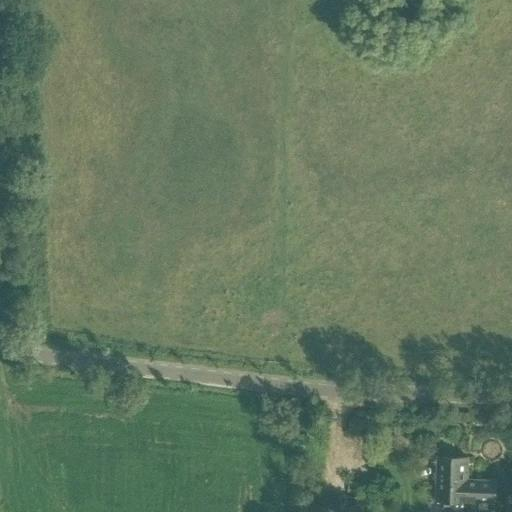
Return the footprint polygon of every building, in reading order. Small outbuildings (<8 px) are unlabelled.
[(355,419),(354,432),(373,435),(375,422),(355,419)] [(436,501),(452,502),(453,490),(454,490),(454,480),(468,480),(469,458),(438,457),(436,501)] [(453,490),(452,502),(451,511),(466,511),(467,511),(467,501),(495,502),(496,481),(468,480),(454,480),(454,490),(453,490)] [(350,484),(350,495),(353,495),(368,495),(368,484),(350,484)] [(353,495),(353,511),(382,511),(382,495),(368,495),(353,495)]
